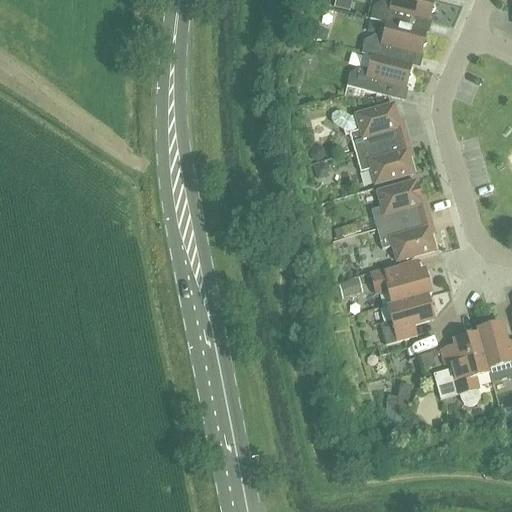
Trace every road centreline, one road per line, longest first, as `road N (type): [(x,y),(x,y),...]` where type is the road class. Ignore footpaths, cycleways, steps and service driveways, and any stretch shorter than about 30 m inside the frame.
road 1 (secondary): [(242,511),(186,226),(173,121),(175,0)]
road 2 (residential): [(478,51),(459,65),(443,101),(444,137),(473,239),(511,262)]
